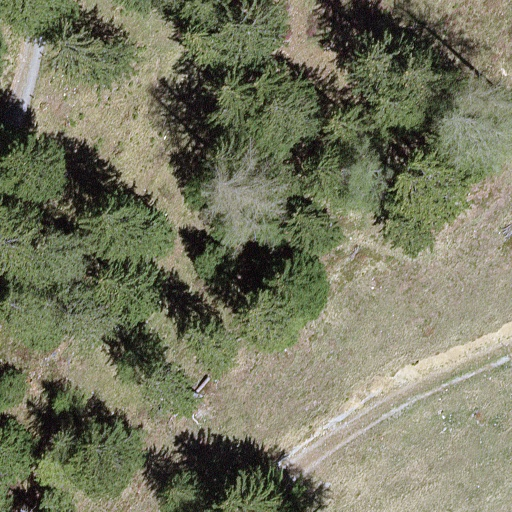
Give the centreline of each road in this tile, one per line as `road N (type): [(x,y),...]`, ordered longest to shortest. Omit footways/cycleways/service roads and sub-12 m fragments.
road 1 (track): [(511,351),(244,511)]
road 2 (track): [(0,153),(42,0)]
